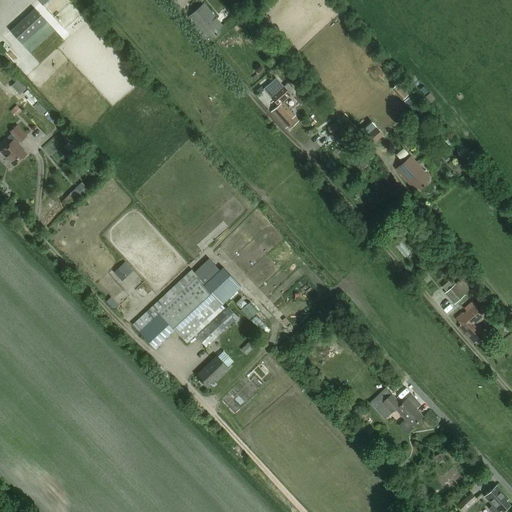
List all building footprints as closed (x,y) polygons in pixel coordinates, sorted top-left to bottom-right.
[(204,4),(189,16),(203,33),(203,32),(208,38),(211,35),(213,38),(221,31),(218,28),(222,25),(204,4)] [(47,22),(34,8),(10,31),(22,45),(47,22)] [(17,81),(11,86),(19,95),(25,89),(17,81)] [(399,83),(393,88),(402,99),(408,94),(399,83)] [(282,86),(270,97),(278,106),(271,112),(286,128),(288,126),(290,129),(298,122),(291,113),(291,112),(282,102),(290,95),(282,86)] [(417,105),(411,98),(406,102),(412,109),(417,105)] [(421,107),(415,111),(422,120),(428,115),(421,107)] [(312,126),(316,122),(312,117),(308,121),(312,126)] [(383,136),(371,121),(357,134),(363,141),(360,144),(365,150),(368,147),(369,148),(383,136)] [(335,122),(326,128),(331,135),(334,132),(338,137),(343,133),(335,122)] [(17,126),(11,132),(12,133),(8,137),(12,141),(1,152),(14,165),(26,154),(17,144),(19,141),(20,142),(27,136),(17,126)] [(338,139),(346,147),(349,144),(352,147),(355,143),(345,133),(338,139)] [(428,183),(426,181),(429,178),(410,156),(396,169),(415,191),(418,188),(420,190),(428,183)] [(81,182),(61,201),(68,209),(89,190),(81,182)] [(209,259),(194,273),(191,270),(132,325),(149,343),(168,324),(183,341),(223,304),(220,301),(206,286),(205,284),(219,270),(209,259)] [(125,262),(114,272),(122,281),(133,270),(125,262)] [(455,282),(446,290),(456,301),(465,293),(455,282)] [(242,307),(250,303),(246,292),(237,296),(242,307)] [(119,305),(111,297),(106,301),(114,310),(119,305)] [(457,318),(462,323),(458,327),(473,344),(476,341),(478,343),(485,338),(484,337),(488,334),(478,323),(485,316),(479,309),(472,301),(464,308),(466,311),(463,314),(462,313),(455,318),(456,319),(457,318)] [(238,317),(228,306),(195,336),(206,347),(216,338),(238,317)] [(246,355),(254,346),(249,341),(241,350),(246,355)] [(196,375),(207,388),(228,368),(216,356),(196,375)] [(391,394),(381,403),(390,414),(396,409),(405,420),(399,425),(406,433),(408,433),(412,429),(412,427),(423,417),(416,409),(420,405),(411,395),(401,404),(391,394)] [(439,463),(445,458),(440,452),(434,457),(439,463)] [(497,486),(484,497),(492,505),(488,508),(491,511),(499,511),(501,511),(502,511),(510,505),(504,499),(507,497),(497,486)] [(461,511),(476,500),(470,494),(456,506),(460,511),(461,511)]
